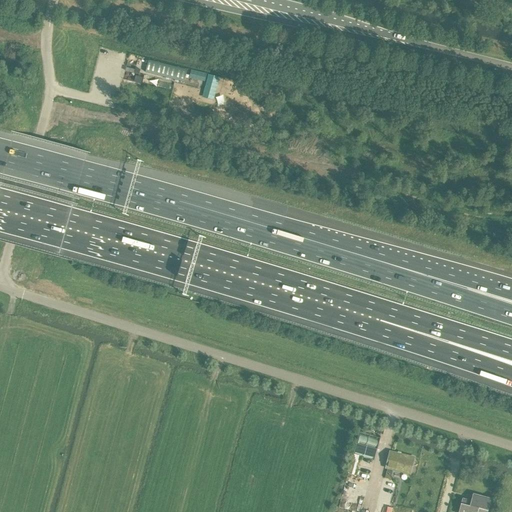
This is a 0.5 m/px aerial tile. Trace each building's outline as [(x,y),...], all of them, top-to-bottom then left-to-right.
[(152,61),(149,73),(188,83),(191,71),(152,61)] [(358,439),(354,454),(359,456),(374,460),(379,445),(380,439),(360,433),(358,439)] [(390,452),(386,468),(410,474),(414,458),(390,452)] [(353,454),(348,473),(354,475),(359,456),(354,454),(353,454)] [(459,511),(477,511),(478,511),(482,511),(487,511),(491,499),(473,494),(471,503),(462,501),(459,511)]
